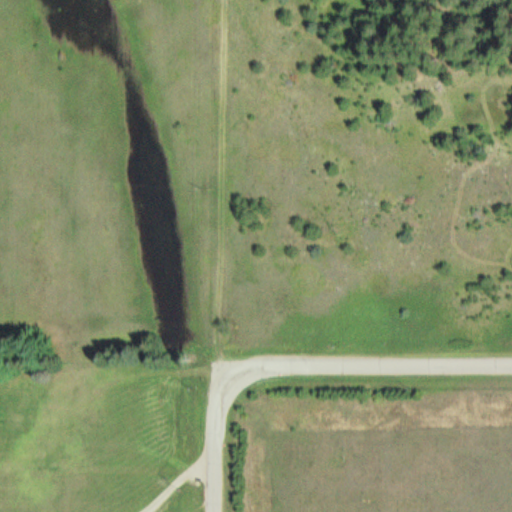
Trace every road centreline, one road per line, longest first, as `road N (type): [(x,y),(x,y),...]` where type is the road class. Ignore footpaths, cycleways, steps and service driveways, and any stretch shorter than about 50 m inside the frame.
road 1 (residential): [(230,380),(261,364),(511,363)]
road 2 (residential): [(230,380),(217,402),(216,511)]
